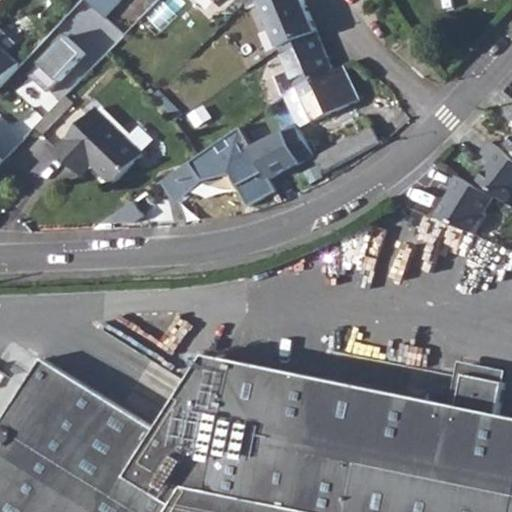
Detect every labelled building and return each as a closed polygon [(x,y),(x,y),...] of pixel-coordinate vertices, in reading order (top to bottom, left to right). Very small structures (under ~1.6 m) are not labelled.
[(92,0),(109,16),(124,0),(92,0)] [(263,0),(262,1),(283,49),(320,33),(305,0),(263,0)] [(274,76),(283,96),(286,95),(338,72),(320,33),(283,49),(292,68),(274,76)] [(0,88),(23,64),(0,42),(0,88)] [(286,95),(301,127),(361,100),(346,68),(338,72),(286,95)] [(98,109),(58,150),(77,170),(88,159),(94,165),(115,185),(144,154),(143,153),(155,140),(141,126),(133,135),(104,107),(99,111),(98,109)] [(299,124),(256,148),(274,180),(317,155),(299,124)] [(243,126),(190,163),(204,182),(234,175),(252,208),(280,192),(274,180),(256,148),(243,126)] [(382,143),(373,126),(317,156),(327,174),(382,143)] [(511,194),(511,153),(494,139),(485,151),(496,160),(482,178),(508,199),(511,194)] [(88,159),(77,170),(83,176),(94,165),(88,159)] [(475,179),(467,192),(474,196),(469,205),(460,199),(453,212),(497,233),(506,218),(502,215),(511,200),(475,179)] [(511,511),(511,415),(499,413),(507,371),(459,362),(451,404),(208,360),(161,437),(40,363),(0,427),(0,511),(511,511)]
